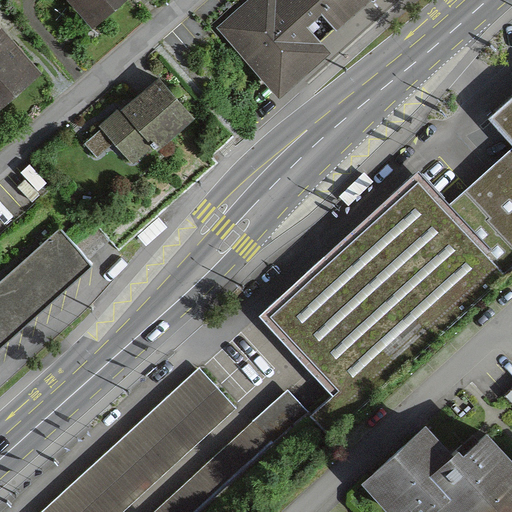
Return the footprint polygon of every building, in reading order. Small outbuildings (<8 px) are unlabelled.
[(74,0),(94,22),(118,0),(74,0)] [(254,0),(220,31),(280,99),(324,60),(300,33),(323,13),(341,33),(375,2),(372,0),(254,0)] [(0,104),(41,69),(3,25),(0,27),(0,104)] [(193,117),(160,76),(104,122),(133,158),(153,141),(157,146),(193,117)] [(511,86),(489,107),(511,132),(511,145),(451,197),(501,254),(511,243),(511,86)] [(336,391),(310,414),(327,434),(509,273),(446,203),(422,175),(263,309),(336,391)] [(58,227),(0,279),(0,345),(91,264),(58,227)] [(38,511),(120,511),(238,408),(202,367),(38,511)] [(291,389),(151,511),(194,511),(310,411),(291,389)] [(430,511),(439,503),(452,491),(432,469),(454,449),(428,421),(364,479),(393,511),(410,511),(421,503),(430,511)] [(511,511),(511,452),(490,428),(466,449),(461,443),(454,449),(432,469),(452,491),(439,503),(447,511),(511,511)]
